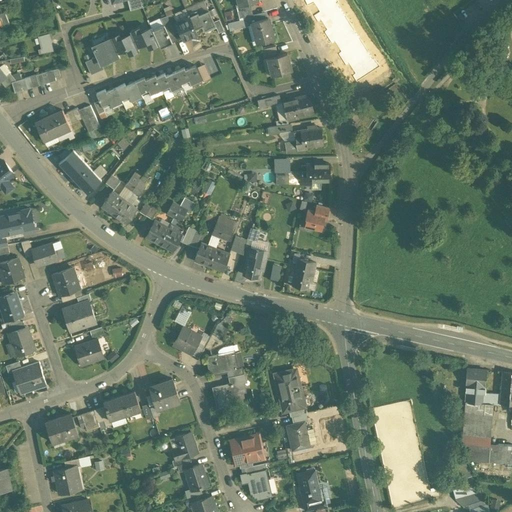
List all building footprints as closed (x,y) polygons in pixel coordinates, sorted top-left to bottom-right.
[(295,0),(346,116),(396,79),(384,59),(362,30),(341,0),(295,0)] [(251,7),(238,11),(240,18),(253,14),(251,7)] [(186,15),(184,10),(174,15),(177,22),(176,22),(178,25),(183,38),(184,39),(197,34),(195,29),(189,16),(189,17),(188,14),(186,15)] [(199,15),(197,10),(188,14),(189,17),(189,16),(195,29),(202,25),(206,32),(216,27),(214,21),(209,10),(199,15)] [(225,12),(227,19),(234,17),(232,10),(225,12)] [(5,12),(0,13),(0,19),(2,24),(1,24),(3,27),(10,24),(5,12)] [(173,13),(167,15),(172,27),(178,25),(176,22),(177,22),(174,15),(173,13)] [(253,14),(240,18),(242,27),(245,27),(245,24),(252,22),(258,20),(256,14),(253,14)] [(167,30),(172,27),(167,15),(161,18),(164,24),(167,30)] [(258,20),(252,22),(253,25),(255,35),(258,34),(261,43),(275,39),(273,29),(271,29),(268,17),(258,20)] [(233,29),(242,27),(240,18),(237,18),(237,20),(228,22),(230,28),(233,28),(233,29)] [(224,30),(219,19),(214,21),(216,27),(219,32),(224,30)] [(167,30),(164,24),(153,30),(159,44),(161,48),(173,42),(167,30)] [(178,25),(172,27),(178,40),(183,38),(178,25)] [(253,25),(250,25),(255,45),(261,43),(258,34),(255,35),(253,25)] [(152,27),(142,32),(139,27),(130,31),(131,34),(137,46),(145,42),(148,49),(159,44),(153,30),(152,27)] [(172,27),(167,30),(173,42),(178,40),(172,27)] [(131,34),(122,38),(120,34),(111,37),(112,40),(118,52),(125,48),(128,55),(139,50),(137,46),(131,34)] [(112,40),(94,48),(98,56),(101,62),(111,58),(112,59),(119,56),(118,52),(112,40)] [(276,46),(262,49),(264,56),(278,52),(276,46)] [(287,53),(268,58),(272,75),(292,70),(287,53)] [(98,56),(86,61),(91,72),(103,67),(101,62),(98,56)] [(197,68),(203,81),(211,78),(205,64),(197,68)] [(186,69),(185,67),(176,71),(183,85),(190,82),(192,86),(203,81),(197,68),(196,65),(186,69)] [(53,69),(48,71),(51,82),(56,80),(55,77),(53,69)] [(48,71),(42,73),(45,83),(51,82),(48,71)] [(176,71),(166,75),(165,73),(157,77),(163,91),(166,99),(174,95),(173,92),(177,91),(184,87),(183,85),(176,71)] [(6,76),(1,81),(0,80),(0,81),(6,87),(16,80),(10,73),(6,76)] [(42,73),(36,74),(39,85),(45,83),(42,73)] [(36,74),(30,76),(33,87),(39,85),(36,74)] [(146,79),(145,77),(136,81),(143,95),(150,92),(152,96),(163,91),(157,77),(156,75),(146,79)] [(30,76),(25,78),(28,89),(33,87),(30,76)] [(25,78),(19,80),(22,90),(28,89),(25,78)] [(17,80),(12,82),(15,92),(22,90),(19,80),(17,80)] [(125,83),(117,87),(123,101),(131,98),(133,102),(144,97),(143,95),(136,81),(126,85),(125,83)] [(117,87),(107,91),(106,89),(97,93),(100,100),(103,108),(104,108),(111,105),(113,108),(124,104),(123,101),(117,87)] [(186,93),(184,87),(177,91),(178,93),(179,96),(186,93)] [(309,94),(284,101),(288,119),(298,117),(298,115),(313,111),(309,94)] [(266,98),(268,105),(282,102),(280,95),(266,98)] [(257,100),(259,107),(268,105),(266,98),(257,100)] [(100,100),(94,103),(99,114),(105,111),(104,108),(103,108),(100,100)] [(91,105),(84,107),(89,118),(95,116),(91,105)] [(78,107),(67,112),(72,123),(83,118),(79,110),(78,107)] [(84,107),(79,110),(83,118),(84,121),(89,118),(84,107)] [(63,109),(49,116),(57,134),(71,128),(63,109)] [(49,116),(35,122),(44,140),(57,134),(49,116)] [(95,116),(89,118),(94,129),(100,127),(95,116)] [(89,118),(84,121),(89,131),(94,129),(89,118)] [(277,126),(278,132),(292,130),(291,123),(277,126)] [(313,125),(308,126),(308,129),(295,131),(296,140),(290,141),(292,151),(308,148),(307,146),(323,144),(321,127),(317,127),(314,128),(313,125)] [(269,135),(279,133),(278,132),(277,126),(268,127),(269,135)] [(366,128),(362,134),(368,138),(372,132),(366,128)] [(296,140),(295,131),(292,131),(292,130),(278,132),(279,133),(286,142),(290,141),(296,140)] [(57,134),(44,140),(47,146),(60,140),(57,134)] [(83,144),(85,150),(95,147),(94,142),(83,144)] [(68,147),(60,155),(64,159),(72,151),(68,147)] [(101,180),(74,150),(72,151),(64,159),(60,163),(87,193),(101,180)] [(4,160),(0,163),(0,185),(6,193),(13,187),(7,179),(14,173),(4,160)] [(329,164),(307,164),(307,170),(301,170),(301,184),(311,184),(311,180),(321,180),(329,180),(329,164)] [(301,184),(301,170),(288,171),(289,184),(301,184)] [(289,184),(288,171),(276,171),(276,184),(289,184)] [(121,181),(112,174),(106,183),(115,189),(121,181)] [(133,174),(125,186),(132,190),(140,179),(133,174)] [(140,179),(132,190),(139,196),(147,184),(140,179)] [(203,190),(211,193),(216,183),(207,179),(203,190)] [(311,180),(311,184),(311,189),(321,189),(321,180),(311,180)] [(113,191),(102,206),(115,214),(125,200),(113,191)] [(194,203),(185,197),(180,205),(187,209),(187,210),(190,211),(194,203)] [(137,209),(125,200),(115,214),(127,223),(137,209)] [(180,205),(173,201),(167,213),(174,217),(180,205)] [(146,203),(140,211),(146,215),(151,206),(146,203)] [(330,207),(317,204),(315,211),(328,214),(330,207)] [(187,209),(180,205),(174,217),(178,219),(181,221),(187,210),(187,209)] [(157,210),(151,206),(146,215),(152,218),(157,210)] [(22,211),(0,216),(0,231),(1,235),(23,231),(24,233),(36,231),(31,209),(30,209),(30,208),(22,210),(22,211)] [(315,211),(308,209),(305,218),(307,220),(306,220),(304,227),(313,229),(322,231),(324,220),(327,221),(328,214),(315,211)] [(220,216),(212,234),(220,237),(227,219),(228,216),(222,214),(220,216)] [(178,219),(174,217),(168,227),(160,243),(173,250),(181,235),(179,233),(181,230),(183,231),(184,230),(182,229),(182,228),(175,225),(178,219)] [(304,227),(306,220),(307,220),(305,218),(301,221),(299,229),(312,233),(313,229),(304,227)] [(227,219),(220,237),(227,240),(234,222),(227,219)] [(168,227),(155,220),(147,236),(160,243),(168,227)] [(247,239),(242,253),(249,255),(251,247),(252,241),(254,241),(255,240),(258,229),(251,228),(247,239)] [(194,233),(188,229),(182,241),(189,245),(194,233)] [(194,233),(189,245),(196,247),(201,233),(195,230),(194,233)] [(208,245),(202,242),(195,259),(209,265),(216,248),(220,237),(212,234),(208,245)] [(247,239),(235,235),(231,250),(242,253),(247,239)] [(30,240),(21,242),(26,257),(33,254),(32,249),(30,240)] [(53,243),(58,258),(66,255),(60,240),(53,243)] [(268,243),(255,240),(254,241),(252,241),(251,247),(266,251),(268,243)] [(32,249),(33,254),(37,264),(43,262),(43,264),(58,259),(58,258),(53,243),(53,242),(32,249)] [(8,245),(0,246),(0,254),(10,252),(8,245)] [(251,247),(249,255),(244,274),(259,277),(263,258),(266,259),(267,251),(266,251),(251,247)] [(229,253),(216,248),(209,265),(223,270),(229,253)] [(18,257),(0,262),(0,269),(4,283),(24,277),(18,257)] [(316,262),(299,258),(293,285),(307,288),(312,270),(314,270),(316,262)] [(274,262),(271,278),(279,280),(282,264),(274,262)] [(73,267),(53,273),(60,295),(62,295),(75,290),(80,289),(73,267)] [(113,269),(114,277),(122,276),(121,267),(113,269)] [(75,290),(62,295),(64,301),(77,297),(75,290)] [(16,292),(0,297),(0,303),(6,321),(18,316),(23,315),(16,292)] [(89,293),(77,297),(79,303),(89,300),(91,299),(89,293)] [(79,303),(63,309),(70,331),(97,322),(89,300),(79,303)] [(176,319),(186,324),(192,310),(182,305),(176,319)] [(18,316),(6,321),(8,326),(20,322),(18,316)] [(8,326),(6,327),(8,332),(25,327),(24,321),(8,326)] [(25,327),(8,332),(12,342),(16,355),(35,349),(27,326),(25,327)] [(102,327),(90,330),(92,336),(103,332),(102,327)] [(201,336),(183,327),(174,343),(192,353),(198,342),(201,337),(201,336)] [(226,333),(215,327),(207,342),(205,346),(210,349),(211,349),(224,342),(225,340),(223,339),(226,333)] [(198,342),(205,346),(207,342),(207,341),(210,336),(203,332),(201,336),(201,337),(198,342)] [(104,357),(98,338),(75,346),(81,365),(104,357)] [(11,357),(16,355),(12,342),(6,344),(11,357)] [(205,346),(198,342),(192,353),(199,357),(205,346)] [(233,344),(224,346),(220,349),(219,351),(219,353),(207,356),(211,374),(227,371),(238,368),(233,344)] [(18,361),(6,365),(8,372),(13,371),(13,370),(20,368),(18,361)] [(20,368),(13,370),(13,371),(16,380),(18,379),(22,393),(45,385),(43,378),(45,377),(39,361),(20,368)] [(238,368),(227,371),(228,376),(228,377),(244,373),(243,367),(238,368)] [(486,370),(467,368),(466,384),(467,385),(466,391),(484,392),(486,370)] [(294,369),(275,373),(277,384),(279,383),(283,400),(281,400),(283,411),(289,410),(303,406),(305,406),(300,386),(298,387),(294,369)] [(500,393),(499,404),(511,405),(511,372),(502,371),(500,393)] [(244,373),(228,377),(230,383),(238,382),(246,380),(244,373)] [(172,378),(150,386),(155,402),(157,408),(180,401),(172,378)] [(230,383),(213,387),(218,407),(242,401),(238,382),(230,383)] [(155,402),(150,386),(144,388),(149,403),(149,404),(155,402)] [(134,391),(118,396),(124,414),(141,409),(134,391)] [(484,392),(466,391),(462,440),(465,441),(490,443),(493,404),(484,403),(484,392)] [(493,404),(499,404),(500,393),(484,392),(484,403),(493,404)] [(118,396),(104,401),(106,405),(110,419),(111,419),(124,414),(118,396)] [(149,403),(142,405),(147,419),(153,416),(149,404),(149,403)] [(110,419),(106,405),(100,407),(106,425),(112,423),(111,419),(110,419)] [(303,406),(289,410),(290,416),(292,416),(305,413),(303,406)] [(94,409),(81,413),(87,430),(100,426),(94,409)] [(71,412),(46,421),(53,442),(64,439),(78,434),(71,412)] [(305,413),(292,416),(293,423),(305,421),(308,420),(306,412),(305,413)] [(293,423),(287,425),(292,450),(310,446),(305,421),(293,423)] [(191,431),(175,436),(179,447),(173,449),(176,459),(189,455),(198,452),(191,431)] [(258,434),(231,440),(236,463),(240,462),(252,459),(263,457),(258,434)] [(64,439),(53,442),(55,447),(65,444),(64,439)] [(511,444),(490,443),(465,441),(468,459),(511,462),(511,444)] [(82,449),(83,455),(91,453),(90,447),(82,449)] [(79,458),(80,465),(81,467),(91,465),(89,455),(79,458)] [(177,465),(191,460),(189,455),(176,459),(172,460),(174,466),(177,465)] [(79,458),(64,461),(66,468),(76,465),(76,466),(80,465),(79,458)] [(252,459),(240,462),(241,468),(253,465),(252,459)] [(103,460),(95,461),(97,471),(105,469),(103,460)] [(179,471),(185,469),(193,466),(191,460),(177,465),(179,471)] [(193,466),(185,469),(192,490),(208,484),(202,463),(193,466)] [(253,465),(241,468),(243,474),(266,469),(264,463),(253,465)] [(66,468),(55,470),(60,493),(78,489),(75,476),(78,475),(76,466),(76,465),(66,468)] [(0,491),(12,488),(11,485),(8,472),(7,467),(0,468),(0,491)] [(243,474),(241,474),(243,482),(249,481),(251,493),(253,492),(253,495),(255,494),(255,496),(257,496),(258,498),(271,495),(266,469),(243,474)] [(322,500),(315,469),(297,473),(304,504),(322,500)] [(451,481),(456,498),(477,493),(472,476),(451,481)] [(477,493),(456,498),(461,506),(479,502),(477,493)] [(217,511),(212,495),(191,502),(194,511),(217,511)] [(91,511),(88,499),(62,504),(63,511),(91,511)] [(322,500),(304,504),(306,511),(316,508),(328,506),(326,499),(322,500)] [(492,499),(490,507),(499,509),(501,501),(492,499)] [(490,511),(487,503),(470,509),(470,511),(490,511)]
